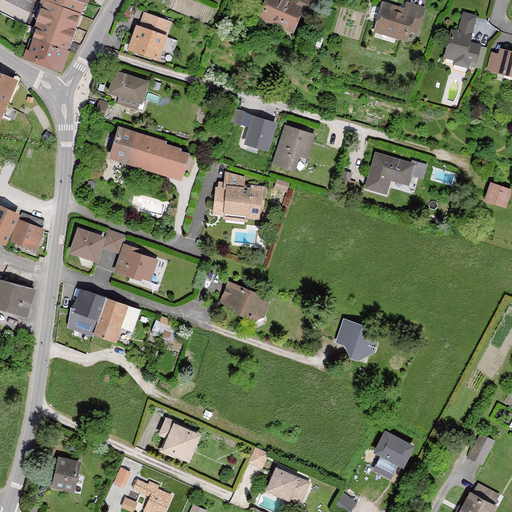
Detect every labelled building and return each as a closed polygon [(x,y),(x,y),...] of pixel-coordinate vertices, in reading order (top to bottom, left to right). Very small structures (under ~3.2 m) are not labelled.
[(42,21),(73,31),(83,7),(63,0),(45,0),(43,5),(46,7),(42,21)] [(285,0),(268,0),(261,17),(279,25),(282,18),(291,22),(297,7),(285,2),(285,0)] [(300,0),(297,7),(302,9),(301,12),(313,17),(320,2),(314,0),(300,0)] [(383,4),(375,30),(405,39),(408,30),(416,33),(423,9),(406,4),(405,10),(383,4)] [(292,31),(301,12),(302,9),(297,7),(291,22),(282,18),(279,25),(292,31)] [(145,13),(139,26),(165,36),(170,22),(145,13)] [(476,16),(465,13),(460,31),(452,29),(445,56),(456,58),(455,63),(468,66),(469,59),(476,60),(480,46),(470,43),(476,17),(476,16)] [(39,32),(35,41),(66,51),(68,45),(73,31),(42,21),(39,29),(37,28),(36,31),(39,32)] [(139,26),(132,48),(157,57),(160,50),(165,36),(139,26)] [(178,40),(165,36),(160,50),(173,54),(178,40)] [(28,50),(24,60),(49,69),(62,74),(70,53),(66,51),(35,41),(31,53),(28,52),(29,51),(28,50)] [(498,56),(492,54),(488,70),(511,75),(511,52),(500,49),(498,56)] [(115,73),(110,90),(118,93),(115,103),(135,109),(144,82),(115,73)] [(0,108),(12,80),(0,74),(0,108)] [(99,107),(96,117),(110,121),(115,103),(101,99),(99,107)] [(252,115),(238,110),(234,123),(248,127),(252,115)] [(274,125),(255,119),(248,143),(267,149),(274,125)] [(121,128),(112,156),(130,162),(131,157),(170,170),(176,149),(137,137),(138,133),(121,128)] [(289,129),(277,162),(293,167),(298,152),(306,155),(312,137),(289,129)] [(176,149),(170,170),(176,171),(183,173),(183,172),(188,153),(176,149)] [(188,153),(183,172),(189,175),(195,155),(188,153)] [(411,165),(375,155),(366,187),(385,193),(389,179),(406,184),(409,174),(421,177),(425,165),(412,162),(411,165)] [(352,174),(343,172),(340,184),(349,186),(352,174)] [(215,189),(214,214),(223,215),(223,219),(247,222),(248,217),(258,218),(258,207),(262,208),(263,188),(243,186),(243,178),(226,173),(224,183),(219,183),(219,189),(215,189)] [(492,184),(486,200),(505,207),(511,191),(492,184)] [(17,220),(0,211),(0,242),(5,245),(17,220)] [(34,250),(44,222),(22,213),(16,229),(11,242),(34,250)] [(102,240),(79,232),(71,254),(95,261),(102,240)] [(109,233),(104,247),(118,252),(123,238),(109,233)] [(125,248),(117,273),(129,277),(133,275),(147,280),(150,271),(153,272),(155,263),(139,257),(140,253),(137,252),(133,254),(130,253),(128,249),(125,248)] [(0,280),(14,284),(17,272),(0,266),(0,280)] [(14,284),(0,280),(0,308),(27,317),(34,290),(14,284)] [(256,296),(229,286),(222,303),(241,310),(239,314),(252,320),(263,316),(267,307),(259,304),(256,296)] [(105,301),(84,293),(77,314),(71,313),(69,328),(93,336),(105,301)] [(105,301),(93,336),(113,344),(119,328),(126,308),(105,301)] [(139,312),(126,308),(119,328),(131,333),(139,312)] [(169,321),(162,318),(160,324),(167,326),(169,321)] [(353,323),(345,320),(337,341),(348,344),(350,348),(348,352),(350,355),(356,352),(361,354),(366,350),(370,352),(374,351),(376,344),(373,338),(366,336),(361,325),(355,328),(353,323)] [(180,425),(166,419),(160,435),(167,438),(162,450),(187,461),(197,435),(179,428),(180,425)] [(412,447),(386,433),(377,451),(381,453),(374,467),(393,476),(400,462),(404,464),(412,447)] [(495,441),(481,434),(468,458),(480,464),(482,465),(495,441)] [(267,452),(255,447),(253,452),(265,457),(267,452)] [(265,457),(253,452),(249,462),(256,464),(261,467),(265,457)] [(57,483),(74,486),(79,463),(62,459),(57,483)] [(278,470),(270,488),(295,499),(298,491),(301,492),(304,491),(307,485),(305,481),(278,470)] [(121,471),(116,482),(123,485),(128,474),(121,471)] [(163,511),(171,497),(139,481),(135,488),(151,497),(145,510),(148,511),(163,511)] [(460,511),(491,511),(499,497),(478,485),(465,508),(463,507),(460,511)] [(298,491),(295,499),(299,501),(304,491),(301,492),(298,491)] [(343,494),(335,507),(340,511),(349,511),(356,503),(343,494)] [(127,499),(126,499),(122,507),(133,511),(137,503),(127,499)]
